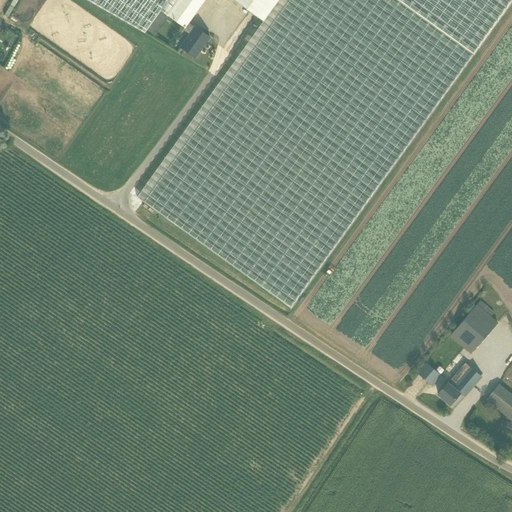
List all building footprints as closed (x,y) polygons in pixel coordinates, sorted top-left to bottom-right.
[(278,0),(263,21),(226,74),(136,197),(291,308),(380,185),(511,0),(88,0),(146,32),(161,11),(169,16),(180,0),(278,0)] [(180,0),(169,16),(184,27),(185,28),(189,22),(204,0),(180,0)] [(234,0),(263,21),(278,0),(234,0)] [(185,28),(184,27),(183,30),(190,35),(181,48),(195,58),(210,37),(189,22),(185,28)] [(498,323),(476,305),(451,335),(472,353),(498,323)] [(427,363),(418,373),(432,386),(441,375),(427,363)] [(447,383),(438,394),(451,405),(460,394),(464,398),(482,377),(465,363),(452,378),(448,383),(447,383)] [(511,395),(499,384),(487,399),(511,420),(511,395)] [(511,431),(511,423),(504,421),(502,428),(511,431)]
